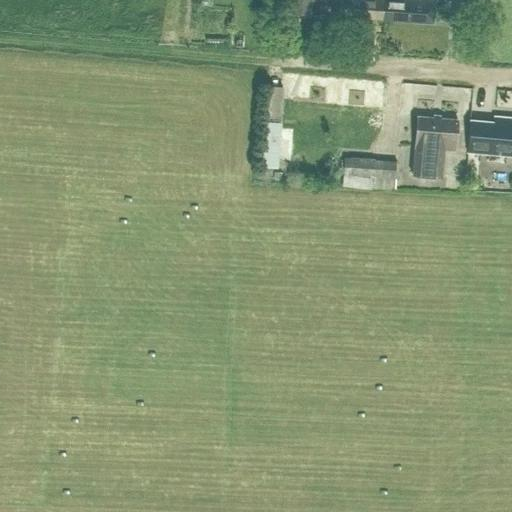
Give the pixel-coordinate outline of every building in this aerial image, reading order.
[(313,13),(313,0),(287,0),(286,11),(313,13)] [(331,0),(331,14),(431,21),(432,0),(331,0)] [(454,148),(457,120),(416,116),(413,145),(427,146),(426,174),(439,175),(441,147),(454,148)] [(511,155),(511,117),(493,116),(493,122),(469,120),(466,150),(511,155)] [(343,156),(343,163),(336,162),(336,168),(339,168),(338,185),(370,187),(393,190),(394,181),(396,160),(343,156)]
